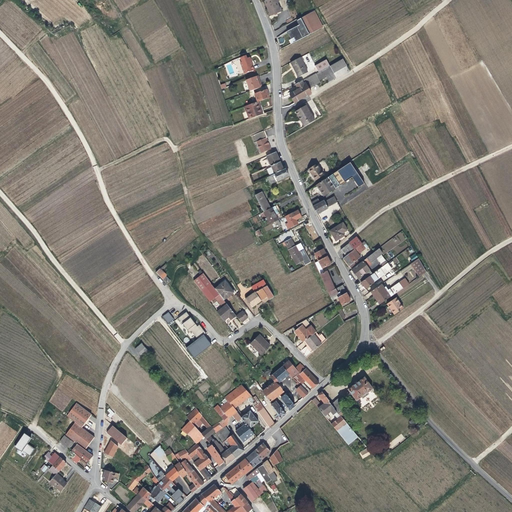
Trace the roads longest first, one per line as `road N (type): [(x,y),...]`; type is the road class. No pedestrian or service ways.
road 1 (tertiary): [(324,383),(354,356),(365,316),(282,145),(276,55),(256,0)]
road 2 (residential): [(324,383),(266,323),(253,320),(221,340),(184,306),(165,308),(125,346),(108,377),(96,482)]
road 3 (track): [(174,305),(144,267),(46,82),(0,33)]
road 4 (track): [(452,0),(367,63),(278,114)]
road 5 (track): [(333,251),(378,215),(511,145)]
road 6 (track): [(372,347),(440,434),(511,499)]
road 7 (track): [(0,192),(125,346)]
road 8 (tertiary): [(177,511),(324,383)]
road 9 (track): [(362,342),(372,347),(387,338),(490,250),(511,241)]
